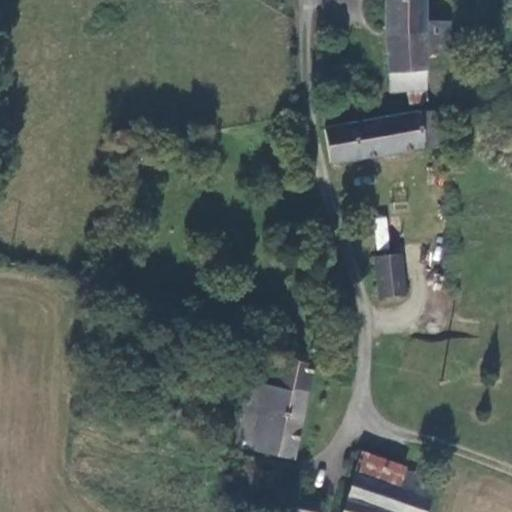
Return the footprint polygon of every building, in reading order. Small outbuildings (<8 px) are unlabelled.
[(409,106),(427,105),(425,60),(424,29),(422,0),(385,0),(388,91),(408,90),(409,106)] [(443,28),(424,29),(425,60),(444,59),(443,28)] [(333,67),(327,65),(322,68),(318,73),(319,79),(322,84),(328,86),(334,84),(337,79),(337,73),(333,67)] [(330,163),(446,142),(441,112),(427,115),(324,129),(330,163)] [(373,217),(376,247),(390,245),(386,216),(373,217)] [(377,297),(399,297),(394,260),(375,261),(377,297)] [(290,460),(313,365),(276,355),(272,375),(247,370),(238,410),(231,447),(290,460)] [(360,454),(352,476),(405,495),(412,472),(360,454)] [(422,511),(434,480),(412,472),(405,495),(352,476),(340,511),(422,511)] [(315,511),(317,508),(287,499),(283,511),(315,511)]
